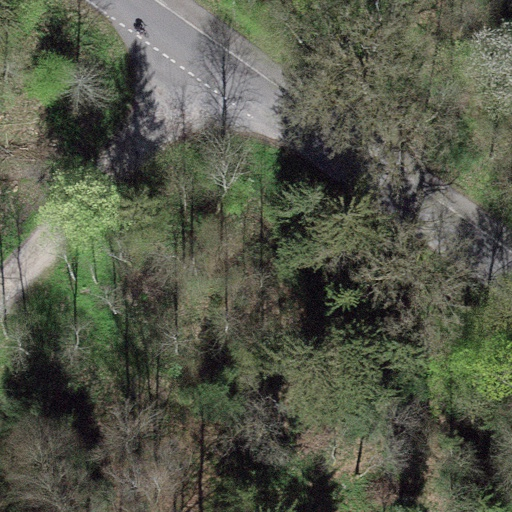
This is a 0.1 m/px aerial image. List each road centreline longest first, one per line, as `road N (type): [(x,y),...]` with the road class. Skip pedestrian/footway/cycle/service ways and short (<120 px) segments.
road 1 (unclassified): [(511,278),(123,0)]
road 2 (track): [(0,287),(221,69)]
